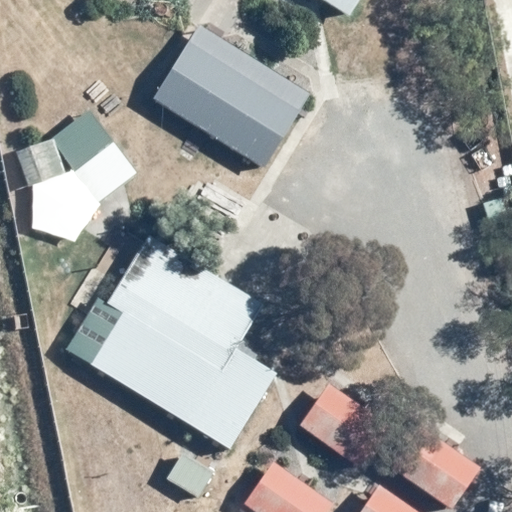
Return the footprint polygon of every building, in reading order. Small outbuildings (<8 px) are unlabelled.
[(315,0),(345,19),(357,0),(315,0)] [(314,92),(195,22),(145,106),(263,172),(314,92)] [(134,173),(104,140),(30,205),(60,239),(134,173)] [(236,352),(259,308),(133,235),(60,349),(229,454),(274,372),(236,352)] [(393,431),(323,381),(294,423),(364,472),(393,431)] [(475,463),(455,450),(466,434),(429,409),(389,469),(415,487),(446,507),(475,463)] [(216,472),(183,453),(167,481),(200,500),(216,472)] [(319,511),(327,501),(267,461),(239,505),(249,511),(319,511)] [(415,511),(370,482),(350,511),(415,511)]
